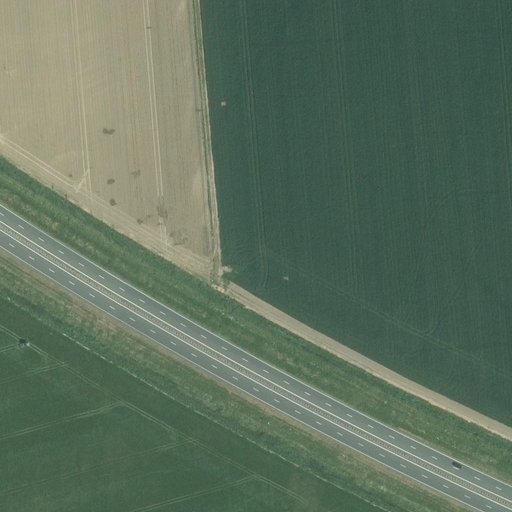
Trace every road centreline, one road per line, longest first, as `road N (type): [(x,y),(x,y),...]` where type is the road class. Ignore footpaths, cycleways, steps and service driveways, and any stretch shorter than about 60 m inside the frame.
road 1 (trunk): [(511,488),(232,345),(0,209)]
road 2 (trunk): [(0,242),(214,370),(497,511)]
